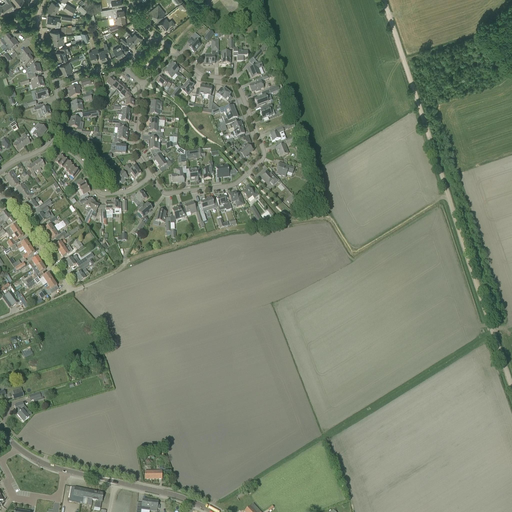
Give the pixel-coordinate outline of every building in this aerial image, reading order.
[(0,14),(4,16),(15,8),(9,0),(3,0),(5,2),(2,5),(0,4),(0,14)] [(47,10),(51,12),(54,14),(59,7),(52,2),(47,10)] [(188,9),(183,2),(177,6),(180,10),(182,8),(184,10),(184,9),(186,11),(188,9)] [(67,4),(65,7),(73,12),(75,9),(67,4)] [(158,5),(147,14),(151,19),(152,18),(155,22),(165,14),(158,5)] [(73,12),(65,7),(63,10),(72,15),(73,12)] [(112,9),(101,11),(102,15),(111,14),(112,19),(113,18),(124,16),(125,16),(124,10),(121,11),(119,11),(113,12),(113,9),(112,9)] [(46,25),(55,27),(56,22),(59,23),(59,18),(47,17),(46,25)] [(158,25),(162,31),(167,27),(169,30),(175,25),(171,20),(167,23),(164,19),(158,25)] [(52,32),(50,32),(51,39),(54,39),(59,39),(59,36),(59,32),(58,32),(58,30),(57,30),(52,31),(52,32)] [(135,32),(132,36),(133,37),(131,38),(135,42),(137,44),(142,38),(139,37),(141,35),(136,32),(135,33),(135,32)] [(211,38),(214,34),(210,32),(204,39),(207,42),(211,38)] [(89,41),(86,33),(80,33),(83,43),(89,41)] [(132,36),(129,34),(124,40),(121,37),(118,39),(125,46),(128,43),(131,46),(135,42),(131,38),(133,37),(132,36)] [(197,42),(200,39),(195,34),(187,43),(190,46),(188,48),(194,53),(200,46),(197,42)] [(59,39),(54,39),(54,44),(59,44),(63,44),(63,39),(63,36),(59,36),(59,39)] [(0,43),(4,47),(11,41),(8,37),(0,43)] [(11,41),(4,47),(6,50),(9,47),(12,51),(17,48),(16,47),(18,45),(14,39),(11,41)] [(113,50),(118,59),(125,55),(124,54),(126,53),(128,50),(125,47),(122,44),(113,50)] [(208,56),(204,56),(204,58),(204,60),(204,65),(210,65),(215,64),(215,63),(214,59),(214,57),(214,56),(214,52),(218,52),(218,44),(211,44),(211,52),(212,56),(208,56)] [(61,52),(56,53),(59,61),(68,58),(67,54),(69,53),(67,46),(60,48),(61,52)] [(98,52),(99,54),(101,62),(105,60),(105,61),(107,60),(106,54),(109,53),(107,47),(103,48),(104,50),(98,52)] [(99,54),(98,52),(97,48),(94,49),(94,51),(89,52),(92,62),(95,61),(95,62),(98,61),(96,55),(99,54)] [(20,60),(21,62),(29,57),(31,55),(27,49),(25,51),(24,50),(20,53),(23,58),(20,60)] [(233,50),(233,52),(233,57),(237,57),(237,62),(243,62),(243,61),(244,61),(245,61),(246,60),(246,59),(247,59),(247,58),(248,58),(247,52),(242,52),(242,51),(238,51),(238,49),(233,49),(233,50)] [(252,58),(255,61),(261,54),(258,51),(252,58)] [(221,53),(221,65),(230,65),(230,53),(221,53)] [(0,64),(9,58),(7,55),(1,60),(0,60),(0,64)] [(29,57),(21,62),(25,67),(32,61),(29,57)] [(5,65),(11,60),(9,58),(0,64),(0,65),(1,67),(5,65)] [(60,66),(63,75),(72,71),(69,62),(60,66)] [(247,69),(247,70),(248,74),(249,74),(252,79),(256,77),(261,76),(261,75),(263,74),(261,68),(262,68),(260,62),(255,64),(251,66),(251,67),(247,69)] [(177,73),(179,70),(172,64),(168,69),(175,75),(180,79),(182,77),(177,73)] [(35,75),(41,73),(39,65),(30,68),(31,73),(27,75),(29,80),(36,78),(35,75)] [(175,75),(168,69),(164,73),(171,79),(175,75)] [(107,83),(111,87),(116,81),(112,77),(107,83)] [(168,89),(172,84),(164,78),(163,80),(160,78),(159,79),(159,78),(159,79),(158,79),(157,80),(157,81),(158,81),(156,83),(164,89),(166,87),(168,89)] [(30,83),(33,91),(44,87),(42,79),(30,83)] [(116,81),(111,87),(110,88),(115,92),(116,90),(122,84),(117,80),(116,81)] [(177,89),(176,91),(170,97),(174,100),(182,91),(188,97),(193,91),(191,89),(194,86),(188,81),(183,88),(180,86),(177,89)] [(261,82),(256,83),(249,86),(251,93),(255,92),(256,93),(260,91),(259,90),(263,89),(261,82)] [(116,90),(121,94),(126,88),(122,84),(116,90)] [(281,86),(276,88),(268,90),(270,95),(279,91),(280,94),(283,93),(281,86)] [(79,87),(67,90),(69,98),(74,97),(78,96),(76,92),(79,91),(80,91),(79,87)] [(125,98),(129,94),(130,92),(126,88),(121,94),(118,97),(122,99),(124,98),(125,98)] [(220,101),(222,99),(227,92),(224,90),(222,91),(220,89),(216,94),(217,94),(215,97),(220,101)] [(35,93),(37,101),(48,98),(46,90),(35,93)] [(227,92),(222,99),(225,101),(228,103),(231,98),(229,97),(230,95),(227,92)] [(129,94),(125,98),(127,99),(126,100),(125,106),(133,107),(134,101),(131,100),(131,96),(129,94)] [(254,100),(257,107),(261,105),(261,106),(265,104),(268,103),(267,99),(264,100),(263,97),(254,100)] [(81,102),(71,104),(72,113),(83,111),(81,102)] [(154,115),(154,117),(158,118),(159,106),(161,106),(162,103),(160,103),(160,102),(151,102),(151,106),(151,108),(150,115),(154,115)] [(209,102),(208,110),(211,111),(212,111),(214,111),(217,110),(214,108),(216,106),(212,103),(209,102)] [(262,120),(275,115),(271,105),(261,108),(262,111),(259,113),(262,120)] [(44,109),(43,106),(33,109),(34,112),(37,111),(40,119),(42,118),(51,115),(48,108),(44,109)] [(211,114),(210,114),(211,115),(211,116),(220,113),(221,114),(224,113),(225,116),(235,113),(234,110),(234,108),(233,108),(233,107),(231,108),(227,109),(226,107),(222,108),(219,109),(217,110),(214,111),(212,111),(211,111),(211,114)] [(224,123),(219,124),(221,128),(225,126),(226,126),(229,125),(232,123),(234,123),(234,122),(232,123),(231,120),(235,119),(237,118),(237,117),(237,115),(236,115),(235,113),(225,116),(227,120),(224,121),(224,123)] [(149,126),(160,127),(160,121),(162,121),(162,118),(158,118),(154,117),(154,121),(149,120),(149,126)] [(70,119),(68,128),(76,129),(76,131),(82,131),(83,123),(80,123),(81,120),(79,120),(75,119),(75,120),(73,120),(73,119),(70,119)] [(232,129),(233,132),(233,133),(242,129),(243,129),(241,123),(233,126),(233,124),(229,126),(231,129),(232,129)] [(33,129),(30,132),(31,134),(32,135),(39,141),(46,131),(38,125),(35,129),(33,129)] [(116,125),(116,129),(114,129),(114,134),(117,135),(128,136),(128,133),(127,133),(128,130),(122,129),(122,126),(116,125)] [(160,128),(160,127),(149,126),(148,132),(156,133),(156,136),(160,137),(162,137),(163,133),(160,133),(160,128)] [(270,136),(270,138),(272,143),(277,141),(282,139),(280,134),(284,132),(283,131),(288,130),(286,126),(282,128),(279,129),(274,131),(275,134),(270,136)] [(233,133),(233,132),(230,134),(231,137),(233,137),(234,141),(238,139),(237,138),(244,135),(242,129),(233,133)] [(294,130),(285,133),(287,139),(294,136),(296,136),(295,132),(294,130)] [(68,142),(74,144),(77,135),(72,133),(71,134),(67,132),(64,140),(68,141),(68,142)] [(18,139),(24,148),(30,143),(25,137),(26,137),(25,134),(22,136),(23,138),(20,141),(18,139)] [(115,144),(121,144),(121,141),(127,141),(127,138),(128,136),(117,135),(116,140),(115,140),(115,144)] [(160,145),(160,140),(160,139),(162,139),(162,137),(160,137),(156,136),(151,136),(149,136),(149,140),(148,140),(148,142),(147,142),(147,145),(148,145),(160,145)] [(11,147),(6,139),(0,144),(2,147),(3,146),(6,151),(11,147)] [(24,148),(18,139),(16,141),(17,143),(13,146),(17,152),(24,148)] [(242,149),(243,150),(248,155),(252,151),(249,147),(251,146),(250,145),(251,144),(249,139),(245,141),(247,144),(242,149)] [(157,145),(148,145),(148,151),(153,151),(155,154),(155,155),(160,153),(159,145),(157,145)] [(277,152),(278,152),(280,158),(287,155),(284,145),(275,148),(277,152)] [(127,148),(126,147),(116,146),(115,150),(110,151),(111,155),(116,154),(119,154),(125,154),(126,151),(126,150),(127,148)] [(235,153),(242,160),(244,159),(245,161),(250,156),(248,155),(243,150),(241,152),(239,150),(235,153)] [(163,161),(161,158),(164,157),(162,154),(152,161),(156,166),(163,161)] [(55,163),(59,166),(64,159),(60,156),(55,163)] [(163,161),(156,166),(159,170),(163,167),(166,171),(171,165),(166,158),(163,161)] [(44,166),(40,159),(33,164),(37,171),(39,173),(41,171),(40,169),(44,166)] [(59,166),(63,169),(68,162),(64,159),(59,166)] [(63,169),(67,172),(71,167),(72,165),(68,162),(63,169)] [(211,179),(210,176),(213,176),(212,163),(208,163),(209,169),(203,170),(204,180),(211,179)] [(278,170),(276,174),(278,175),(278,176),(281,177),(281,176),(285,177),(287,173),(288,170),(293,172),(294,169),(283,165),(279,163),(277,167),(277,169),(278,170)] [(37,171),(33,164),(27,168),(32,174),(31,175),(32,177),(35,176),(34,173),(37,171)] [(131,174),(135,179),(141,175),(135,167),(132,169),(129,165),(124,169),(128,176),(131,174)] [(229,176),(227,167),(227,166),(215,167),(217,179),(222,178),(222,177),(229,176)] [(66,173),(70,176),(75,169),(71,167),(67,172),(66,173)] [(75,169),(70,176),(74,179),(79,172),(75,169)] [(188,170),(189,177),(190,182),(198,181),(198,178),(201,178),(200,169),(188,170)] [(180,183),(180,184),(184,184),(184,179),(182,179),(180,170),(175,170),(176,175),(171,176),(172,184),(180,183)] [(5,178),(8,184),(17,178),(16,177),(14,178),(12,175),(14,174),(12,171),(7,175),(8,176),(5,178)] [(123,172),(118,175),(123,184),(125,182),(124,181),(127,179),(123,172)] [(279,181),(271,173),(269,175),(266,172),(263,176),(262,176),(260,177),(260,178),(261,179),(261,180),(262,181),(267,186),(270,183),(273,186),(279,181)] [(123,184),(118,175),(112,179),(117,186),(120,184),(121,185),(123,184)] [(19,185),(17,182),(19,181),(17,178),(8,184),(12,189),(19,185)] [(77,185),(80,191),(87,187),(84,181),(77,185)] [(28,190),(24,184),(16,190),(19,195),(26,190),(27,191),(28,190)] [(249,203),(258,196),(249,185),(244,189),(245,191),(242,194),(249,203)] [(87,187),(80,191),(83,196),(90,192),(87,187)] [(32,196),(28,190),(27,191),(26,190),(19,195),(23,201),(26,198),(27,199),(32,196)] [(134,201),(136,199),(138,202),(135,204),(138,209),(143,204),(142,202),(147,199),(143,193),(142,194),(141,193),(136,196),(135,195),(131,197),(134,201)] [(233,193),(228,195),(231,204),(235,203),(236,208),(244,206),(242,200),(240,195),(240,196),(237,197),(236,194),(233,195),(233,193)] [(292,195),(286,201),(289,204),(295,199),(292,195)] [(223,206),(223,208),(225,208),(226,211),(231,210),(230,206),(229,202),(226,203),(224,197),(221,198),(221,197),(216,199),(219,207),(223,206)] [(218,208),(215,200),(212,201),(211,198),(205,200),(209,211),(218,208)] [(40,210),(50,204),(51,203),(49,200),(42,204),(40,202),(39,202),(37,199),(33,202),(33,201),(27,205),(32,212),(38,207),(40,210)] [(85,215),(87,216),(88,215),(94,203),(89,200),(85,207),(88,208),(85,215)] [(209,211),(205,200),(200,202),(203,212),(203,214),(204,214),(206,213),(205,212),(209,211)] [(111,202),(111,203),(112,214),(120,214),(120,210),(121,210),(121,204),(117,204),(117,202),(111,202)] [(190,204),(184,206),(186,214),(190,213),(190,215),(196,213),(196,211),(193,202),(190,203),(190,204)] [(88,215),(87,216),(84,223),(87,224),(94,212),(96,213),(99,206),(94,203),(88,215)] [(49,210),(48,208),(51,205),(50,204),(40,210),(43,214),(49,210)] [(143,219),(145,217),(150,213),(149,212),(152,210),(150,207),(150,205),(149,204),(147,204),(137,212),(143,219)] [(183,208),(180,209),(179,207),(172,210),(173,215),(175,220),(186,217),(185,213),(183,208)] [(258,218),(252,207),(249,209),(255,219),(258,218)] [(162,212),(162,211),(159,211),(158,211),(157,217),(156,217),(155,222),(156,222),(165,224),(166,219),(165,219),(166,213),(162,212)] [(0,215),(0,216),(5,223),(10,220),(12,223),(13,222),(8,214),(7,215),(4,212),(0,215)] [(36,218),(40,225),(50,218),(47,214),(43,217),(42,214),(36,218)] [(44,230),(47,236),(68,222),(66,219),(53,228),(51,225),(44,230)] [(68,222),(47,236),(51,241),(58,236),(56,233),(69,224),(68,222)] [(141,223),(134,234),(138,236),(145,225),(141,223)] [(9,228),(5,231),(9,237),(13,234),(19,231),(15,225),(11,228),(10,229),(9,228)] [(65,240),(78,231),(80,229),(79,226),(66,235),(63,237),(65,240)] [(15,237),(12,240),(14,243),(17,240),(18,240),(19,239),(23,237),(19,231),(13,234),(15,237)] [(72,243),(78,251),(83,247),(78,239),(72,243)] [(12,240),(7,243),(10,248),(11,248),(15,245),(14,243),(12,240)] [(55,246),(59,252),(64,248),(62,245),(66,243),(64,240),(55,246)] [(26,241),(17,247),(19,250),(22,248),(24,251),(30,247),(26,241)] [(30,247),(24,251),(26,253),(23,256),(25,259),(34,253),(30,247)] [(64,248),(59,252),(62,258),(71,252),(69,249),(66,251),(64,248)] [(90,255),(79,262),(75,256),(65,262),(70,269),(75,265),(76,264),(78,267),(91,258),(90,255)] [(30,266),(32,269),(35,267),(41,263),(37,257),(28,263),(30,266)] [(81,272),(82,272),(85,270),(92,265),(89,261),(78,268),(81,272)] [(20,285),(22,288),(23,288),(34,281),(38,278),(36,276),(45,270),(41,263),(35,267),(32,269),(34,273),(35,274),(24,281),(25,282),(20,285)] [(15,269),(17,273),(25,267),(23,264),(21,265),(15,269)] [(82,272),(81,272),(75,276),(79,283),(89,276),(85,270),(82,272)] [(45,281),(47,284),(52,280),(48,274),(39,280),(41,283),(45,281)] [(47,288),(49,291),(51,294),(53,293),(54,293),(59,290),(52,280),(47,284),(49,287),(47,288)] [(36,284),(34,281),(23,288),(24,289),(25,290),(28,288),(29,289),(36,284)] [(1,287),(0,287),(0,292),(0,293),(9,287),(7,284),(4,286),(3,286),(1,287)] [(49,291),(47,288),(38,294),(41,300),(47,296),(46,294),(49,291)] [(10,293),(2,298),(9,309),(17,303),(10,293)] [(32,355),(30,349),(22,353),(24,358),(32,355)] [(30,401),(35,400),(36,402),(43,399),(41,393),(29,397),(30,401)] [(16,410),(19,413),(17,415),(23,423),(29,418),(31,415),(30,414),(30,413),(29,412),(28,412),(25,414),(22,411),(20,409),(24,408),(23,403),(14,406),(16,410)] [(145,472),(145,480),(162,480),(161,471),(145,472)] [(91,506),(92,501),(94,492),(71,487),(70,496),(69,502),(91,506)] [(92,501),(95,501),(94,508),(100,509),(101,506),(102,498),(103,494),(94,492),(92,501)] [(147,511),(150,511),(151,501),(142,500),(141,507),(141,510),(147,511)] [(151,501),(150,511),(157,511),(158,501),(151,501)]
